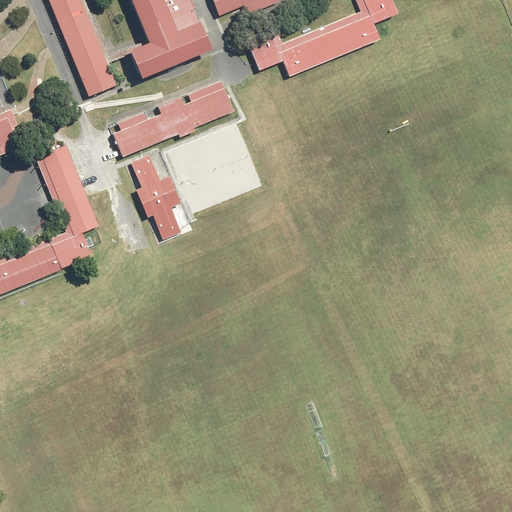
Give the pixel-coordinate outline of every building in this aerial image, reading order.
[(86,0),(47,0),(85,96),(119,83),(86,0)] [(127,0),(144,43),(121,52),(132,81),(210,51),(198,20),(176,29),(164,0),(127,0)] [(215,0),(223,16),(260,0),(215,0)] [(395,0),(364,0),(371,16),(398,6),(395,0)] [(277,52),(287,77),(370,44),(360,19),(277,52)] [(265,28),(243,37),(256,69),(278,61),(265,28)] [(108,120),(121,154),(238,109),(224,74),(108,120)] [(0,156),(28,145),(12,105),(0,110),(0,156)] [(62,145),(33,157),(64,232),(92,221),(62,145)] [(158,181),(147,155),(130,162),(161,241),(178,234),(168,208),(180,203),(170,176),(158,181)] [(64,232),(0,257),(0,288),(75,259),(64,232)]
